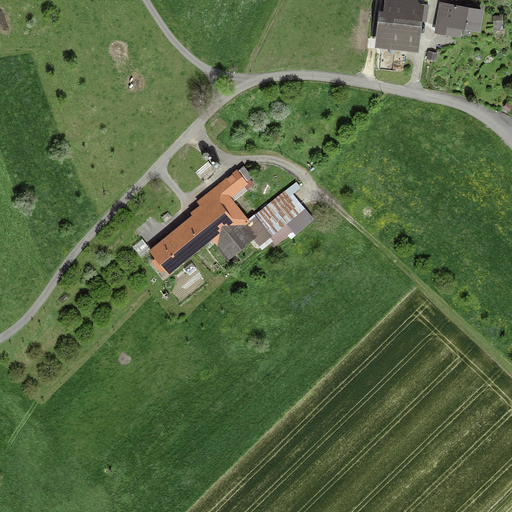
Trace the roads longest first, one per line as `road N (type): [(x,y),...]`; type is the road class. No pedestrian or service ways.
road 1 (track): [(195,134),(230,165),(277,162),(308,181),(511,366)]
road 2 (unclassified): [(222,101),(85,242),(24,323),(0,339)]
road 3 (unclassified): [(511,140),(466,110),(417,96),(312,78),(246,83)]
